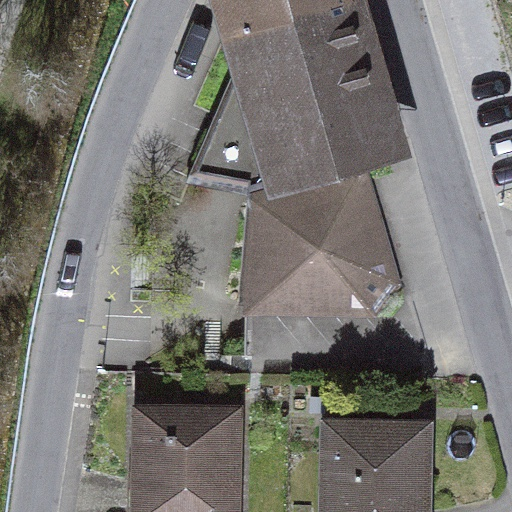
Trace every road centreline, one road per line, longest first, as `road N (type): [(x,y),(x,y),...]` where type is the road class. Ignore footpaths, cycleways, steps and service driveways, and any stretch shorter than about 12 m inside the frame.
road 1 (residential): [(36,511),(74,260),(98,174),(166,0)]
road 2 (residential): [(475,259),(398,0)]
road 3 (residential): [(511,391),(475,259)]
